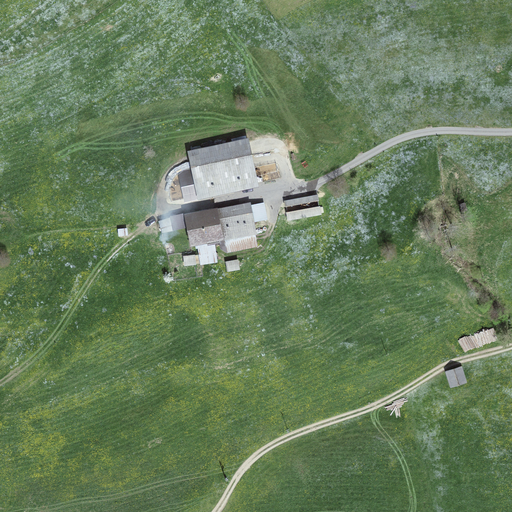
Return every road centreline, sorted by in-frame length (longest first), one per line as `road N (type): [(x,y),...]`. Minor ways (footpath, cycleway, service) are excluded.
road 1 (track): [(511,130),(424,129),(318,180),(166,209),(100,266),(54,336),(0,383)]
road 2 (track): [(212,511),(249,459),(283,436),(371,404),(452,360),(511,343)]
